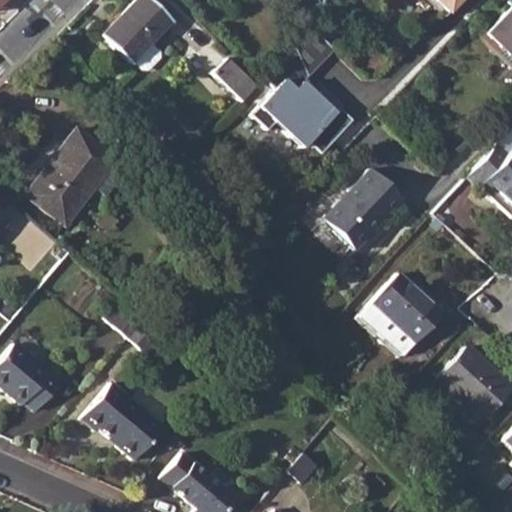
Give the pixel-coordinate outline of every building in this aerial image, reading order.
[(145,0),(131,0),(97,36),(126,64),(129,61),(139,71),(144,71),(156,58),(156,53),(146,44),(167,22),(145,0)] [(302,0),(314,11),(324,0),(302,0)] [(432,0),(445,12),(456,0),(432,0)] [(511,8),(510,7),(484,35),(511,63),(511,8)] [(291,47),(305,77),(332,50),(310,28),(291,47)] [(305,77),(291,47),(261,78),(272,89),(246,115),(262,131),(270,123),(296,149),(302,143),(315,155),(348,122),(317,92),(316,92),(312,97),(298,84),(303,79),(305,77)] [(209,74),(238,102),(253,86),(224,59),(209,74)] [(298,84),(312,97),(316,92),(303,79),(298,84)] [(72,129),(22,195),(61,225),(90,187),(102,171),(111,160),(72,129)] [(494,146),(464,179),(511,223),(511,149),(505,157),(494,146)] [(364,170),(317,220),(350,252),(377,225),(373,222),(378,217),(383,218),(398,201),(364,170)] [(102,171),(90,187),(103,197),(115,182),(102,171)] [(226,249),(238,259),(256,240),(244,228),(226,249)] [(256,240),(238,259),(250,271),(268,251),(256,240)] [(394,275),(357,317),(400,356),(437,314),(394,275)] [(120,301),(104,320),(111,326),(127,307),(120,301)] [(127,307),(111,326),(126,339),(142,320),(127,307)] [(142,320),(126,339),(140,352),(157,333),(142,320)] [(157,333),(140,352),(147,358),(163,338),(157,333)] [(10,345),(0,356),(0,391),(17,406),(20,403),(31,412),(55,383),(10,345)] [(462,348),(433,380),(476,420),(505,389),(462,348)] [(107,384),(78,419),(93,431),(96,428),(108,438),(105,441),(130,461),(158,427),(107,384)] [(511,426),(498,441),(511,453),(511,426)] [(177,454),(156,479),(192,509),(189,511),(219,511),(229,500),(177,454)] [(299,456),(284,472),(299,484),(313,468),(299,456)]
